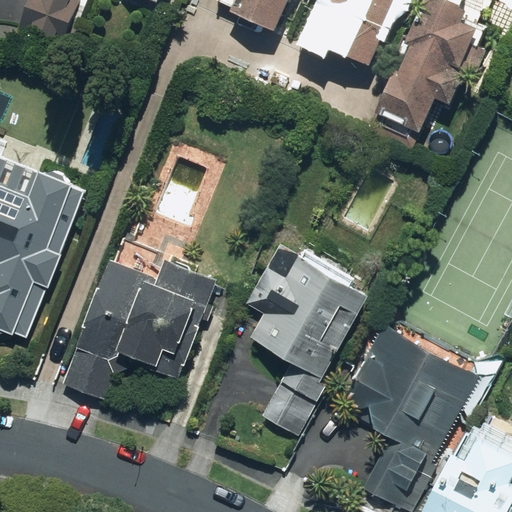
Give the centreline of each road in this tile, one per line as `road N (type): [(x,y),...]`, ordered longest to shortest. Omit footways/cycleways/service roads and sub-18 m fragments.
road 1 (unknown): [(366,102),(214,39),(177,44),(93,253),(28,447)]
road 2 (residential): [(0,442),(79,459),(216,511)]
